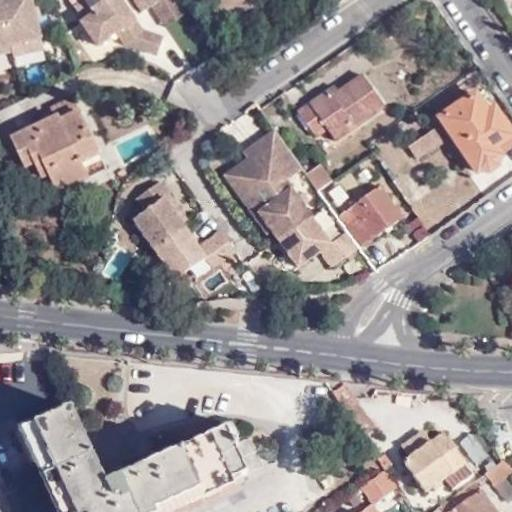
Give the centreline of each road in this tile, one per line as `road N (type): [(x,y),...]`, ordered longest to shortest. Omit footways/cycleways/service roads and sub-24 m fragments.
road 1 (secondary): [(0,316),(325,353)]
road 2 (residential): [(213,117),(384,0)]
road 3 (residential): [(418,263),(380,282),(347,313),(325,353)]
